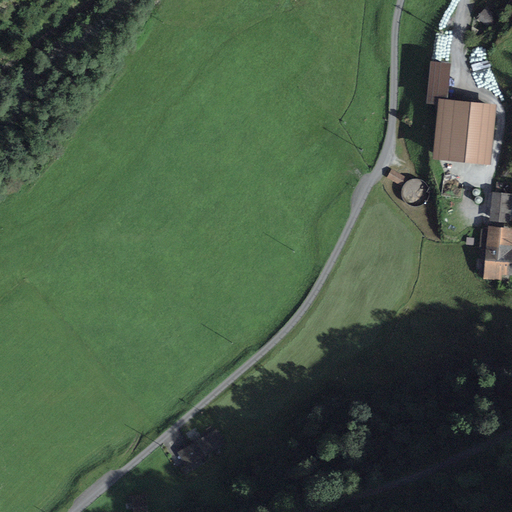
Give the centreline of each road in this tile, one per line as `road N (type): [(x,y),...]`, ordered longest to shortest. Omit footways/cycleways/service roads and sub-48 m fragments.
road 1 (unclassified): [(73,511),(282,333),(310,297),(383,155),(401,0)]
road 2 (unclassified): [(511,434),(309,511)]
road 3 (track): [(88,0),(0,94)]
